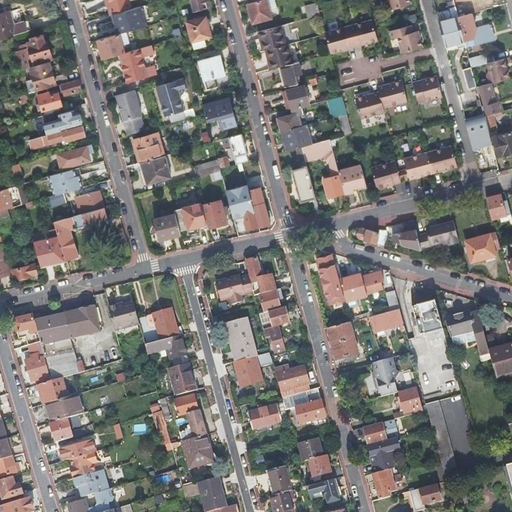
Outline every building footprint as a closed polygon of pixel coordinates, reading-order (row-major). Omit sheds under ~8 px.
[(113,15),(132,10),(130,2),(129,0),(105,0),(107,7),(110,6),(113,15)] [(190,0),(194,13),(207,9),(204,0),(190,0)] [(270,12),(266,0),(261,0),(248,4),(253,23),(272,18),(270,12)] [(266,0),(270,12),(278,10),(274,0),(266,0)] [(387,0),(390,10),(411,4),(409,0),(387,0)] [(447,0),(452,18),(439,22),(445,46),(464,41),(464,40),(458,17),(455,7),(453,0),(447,0)] [(304,6),(308,18),(321,15),(317,3),(304,6)] [(458,17),(470,14),(469,12),(475,11),(473,3),(455,7),(458,17)] [(113,15),(116,26),(119,25),(120,27),(121,26),(123,33),(126,32),(146,27),(141,7),(132,10),(113,15)] [(0,39),(16,35),(9,11),(0,13),(0,39)] [(474,30),(470,14),(458,17),(464,40),(474,37),(475,44),(487,41),(487,40),(494,38),(492,30),(493,30),(492,24),(489,25),(490,26),(474,30)] [(203,39),(211,37),(206,17),(187,22),(194,49),(205,46),(203,39)] [(325,34),(330,53),(366,44),(377,41),(372,20),(361,23),(325,33),(325,34)] [(265,51),(286,45),(281,26),(258,32),(260,39),(261,39),(264,51),(265,51)] [(402,53),(422,48),(418,31),(413,33),(410,26),(390,31),(392,39),(398,37),(402,53)] [(103,59),(119,55),(131,51),(126,32),(123,33),(118,34),(98,40),(103,59)] [(49,62),(53,61),(48,44),(45,44),(42,35),(27,40),(27,43),(23,44),(25,50),(16,52),(12,53),(17,71),(27,68),(30,67),(34,66),(49,62)] [(15,46),(16,52),(25,50),(23,44),(15,46)] [(281,67),(293,63),(288,44),(286,45),(265,51),(270,69),(281,67)] [(119,55),(127,84),(156,76),(154,66),(145,69),(140,49),(131,51),(119,55)] [(488,54),(469,59),(471,68),(487,63),(494,62),(492,54),(488,55),(488,54)] [(225,77),(226,77),(220,57),(199,63),(207,91),(218,88),(218,87),(216,87),(214,79),(224,76),(225,77)] [(494,62),(487,63),(488,66),(490,72),(493,71),(496,82),(510,78),(505,59),(494,62)] [(51,69),(49,62),(34,66),(30,67),(31,71),(33,79),(36,91),(61,84),(68,82),(66,73),(53,77),(51,69)] [(299,62),(296,63),(293,63),(281,67),(287,87),(298,84),(298,82),(296,75),(299,75),(302,74),(299,62)] [(418,103),(442,97),(436,77),(413,83),(418,103)] [(36,91),(33,79),(26,81),(29,93),(36,91)] [(80,91),(78,79),(68,82),(61,84),(64,95),(80,91)] [(171,124),(186,120),(178,93),(186,91),(184,80),(157,88),(166,118),(169,116),(171,124)] [(379,92),(383,107),(407,101),(401,81),(378,87),(379,92)] [(482,107),(484,116),(502,111),(500,101),(495,103),(490,83),(477,87),(478,93),(480,92),(484,106),(482,107)] [(310,105),(316,103),(311,85),(311,84),(309,84),(305,86),(310,105)] [(286,104),(287,111),(288,111),(291,110),(302,107),(310,105),(305,86),(304,86),(287,90),(289,99),(286,100),(286,103),(286,104)] [(121,112),(128,136),(145,131),(141,117),(142,116),(135,91),(117,96),(119,105),(121,112)] [(385,112),(383,107),(379,92),(355,98),(361,119),(385,112)] [(42,110),(61,105),(58,94),(50,95),(49,93),(38,96),(42,110)] [(27,94),(19,96),(21,104),(29,102),(27,94)] [(339,117),(347,114),(342,96),(327,100),(332,118),(339,117)] [(221,130),(236,126),(229,99),(214,103),(221,130)] [(281,132),(282,132),(302,126),(299,116),(302,115),(304,115),(302,107),(291,110),(293,115),(289,116),(278,119),(281,132)] [(59,114),(63,128),(82,123),(79,112),(74,114),(73,110),(59,114)] [(56,119),(54,112),(38,117),(40,123),(56,119)] [(344,136),(352,133),(347,114),(339,117),(344,136)] [(485,117),(466,121),(473,148),(492,143),(490,138),(485,117)] [(85,136),(83,125),(29,141),(31,149),(62,141),(63,145),(70,143),(69,141),(85,136)] [(282,132),(287,151),(288,151),(296,149),(301,147),(312,144),(306,125),(305,126),(302,126),(282,132)] [(200,132),(203,142),(210,140),(208,131),(200,132)] [(511,132),(490,138),(492,143),(495,157),(511,152),(511,132)] [(138,148),(141,163),(164,157),(158,133),(133,140),(135,149),(138,148)] [(241,135),(229,138),(237,165),(242,163),(248,161),(246,154),(246,153),(241,135)] [(340,175),(338,171),(334,154),(330,139),(312,144),(301,147),(305,161),(305,162),(323,157),(330,163),(332,173),(331,177),(323,179),(328,198),(342,194),(338,176),(340,175)] [(90,154),(88,147),(87,146),(68,151),(72,166),(91,161),(90,154)] [(301,147),(296,149),(300,163),(305,161),(301,147)] [(407,169),(409,177),(409,179),(457,167),(452,147),(404,159),(407,169)] [(141,163),(147,185),(170,179),(165,156),(164,157),(141,163)] [(219,159),(222,169),(229,167),(226,157),(219,159)] [(0,170),(4,186),(12,183),(5,158),(0,159),(0,170)] [(220,169),(218,161),(194,168),(197,178),(221,172),(220,169)] [(400,180),(398,172),(395,161),(371,168),(377,188),(401,182),(400,180)] [(19,163),(11,165),(13,175),(21,173),(19,163)] [(340,175),(344,194),(354,191),(353,188),(366,184),(361,165),(338,171),(340,175)] [(307,167),(301,168),(292,171),(295,184),(296,188),(300,202),(315,198),(307,167)] [(398,172),(400,180),(402,179),(409,177),(407,169),(400,171),(398,172)] [(258,227),(259,228),(270,224),(260,188),(249,191),(253,206),(258,227)] [(0,190),(0,201),(2,209),(10,206),(5,189),(0,190)] [(77,205),(80,215),(104,208),(99,191),(83,195),(84,203),(77,205)] [(231,208),(238,206),(234,192),(228,194),(231,208)] [(47,198),(50,207),(67,202),(64,193),(47,198)] [(75,197),(77,205),(84,203),(83,195),(75,197)] [(487,199),(488,203),(492,220),(511,215),(508,203),(503,204),(501,195),(487,199)] [(221,201),(201,206),(207,229),(227,224),(221,201)] [(201,206),(201,204),(174,211),(175,214),(180,232),(196,228),(197,232),(207,229),(201,206)] [(258,227),(253,206),(241,209),(239,212),(240,217),(244,218),(247,230),(258,227)] [(80,215),(54,222),(57,234),(86,226),(86,225),(107,219),(104,208),(80,215)] [(180,232),(175,214),(154,220),(159,239),(181,234),(180,232)] [(418,235),(422,250),(431,247),(431,245),(442,242),(448,241),(448,243),(449,246),(459,243),(457,234),(454,222),(426,228),(427,233),(418,235)] [(360,239),(384,246),(387,233),(386,230),(379,231),(379,233),(372,231),(362,228),(360,229),(358,236),(360,239)] [(416,230),(394,235),(393,240),(420,248),(416,230)] [(499,244),(496,233),(465,241),(471,262),(495,256),(494,251),(500,249),(499,244)] [(0,283),(2,283),(0,278),(12,274),(1,237),(0,237),(0,283)] [(66,262),(59,238),(34,243),(41,267),(66,262)] [(330,303),(345,299),(341,286),(340,286),(332,256),(318,260),(330,303)] [(260,295),(275,291),(272,279),(263,281),(257,259),(247,261),(252,284),(251,285),(253,292),(255,297),(260,295)] [(31,275),(37,274),(35,265),(13,270),(15,280),(30,277),(32,277),(31,275)] [(381,272),(362,276),(365,286),(383,281),(381,272)] [(360,274),(340,280),(341,286),(345,299),(345,301),(356,298),(365,295),(360,274)] [(251,285),(249,276),(240,278),(240,276),(231,278),(231,280),(228,281),(225,280),(218,282),(216,285),(221,301),(230,299),(232,305),(243,302),(241,296),(253,292),(251,285)] [(281,309),(276,291),(275,291),(260,295),(265,313),(269,312),(281,309)] [(400,309),(395,291),(386,293),(391,312),(400,309)] [(345,301),(348,310),(359,307),(356,298),(345,301)] [(425,336),(443,331),(436,302),(435,302),(412,308),(420,337),(425,335),(425,336)] [(115,331),(139,324),(138,318),(134,305),(123,308),(122,305),(109,308),(115,331)] [(94,307),(64,314),(71,339),(100,332),(94,307)] [(285,308),(281,309),(269,312),(274,328),(278,327),(289,323),(285,308)] [(144,343),(182,332),(181,327),(177,328),(171,309),(138,318),(139,324),(144,343)] [(400,330),(405,329),(400,309),(391,312),(373,317),(370,317),(374,332),(399,325),(400,330)] [(491,360),(489,352),(478,312),(471,314),(471,311),(447,318),(452,337),(473,331),(476,341),(482,362),(491,360)] [(71,339),(64,314),(44,318),(43,313),(33,315),(40,342),(45,359),(50,377),(51,381),(62,378),(80,373),(76,360),(71,339)] [(40,342),(33,315),(16,319),(15,320),(15,322),(14,323),(21,348),(40,342)] [(256,357),(257,357),(247,319),(225,324),(235,362),(256,357)] [(359,359),(350,323),(328,329),(336,361),(346,358),(347,362),(359,359)] [(278,327),(274,328),(264,331),(266,338),(271,336),(275,353),(284,351),(278,327)] [(454,347),(476,341),(473,331),(452,337),(454,347)] [(183,335),(182,332),(144,343),(145,346),(181,335),(183,335)] [(186,355),(181,335),(145,346),(147,354),(148,355),(168,350),(170,359),(186,355)] [(511,373),(511,345),(489,352),(491,360),(496,378),(509,375),(511,373)] [(271,357),(270,353),(257,357),(256,357),(235,362),(235,363),(241,387),(262,381),(259,368),(273,364),(271,357)] [(31,382),(50,377),(45,359),(40,360),(39,354),(30,356),(31,359),(25,361),(28,372),(27,372),(28,377),(30,377),(31,382)] [(381,397),(398,393),(394,381),(397,377),(392,358),(367,365),(370,375),(375,373),(376,378),(374,379),(377,390),(380,392),(381,397)] [(197,390),(190,363),(167,369),(175,396),(197,390)] [(304,367),(276,375),(281,393),(309,385),(304,367)] [(67,397),(62,378),(51,381),(41,384),(43,391),(40,392),(44,404),(67,397)] [(326,418),(318,389),(305,392),(307,399),(308,399),(309,404),(296,408),(300,425),(301,425),(305,424),(326,418)] [(405,417),(423,412),(416,389),(399,393),(401,401),(398,402),(400,407),(403,406),(405,417)] [(79,394),(67,397),(44,404),(50,424),(67,419),(78,416),(85,414),(79,394)] [(155,395),(148,397),(150,405),(157,403),(155,395)] [(194,438),(207,434),(201,410),(200,410),(199,410),(194,396),(175,401),(179,415),(187,413),(194,438)] [(441,463),(445,478),(458,475),(438,401),(425,405),(427,411),(428,414),(432,428),(441,463)] [(288,421),(286,411),(283,403),(247,412),(252,431),(288,421)] [(428,429),(432,428),(428,414),(423,415),(428,429)] [(78,416),(67,419),(70,429),(81,426),(78,416)] [(67,419),(50,424),(56,443),(81,435),(86,434),(85,429),(71,434),(70,429),(67,419)] [(398,437),(393,420),(382,423),(364,428),(352,431),(355,440),(366,436),(368,445),(386,441),(398,437)] [(194,438),(182,441),(190,469),(214,462),(207,434),(194,438)] [(81,435),(56,443),(50,445),(55,462),(72,456),(69,444),(83,440),(81,435)] [(398,441),(398,437),(386,441),(387,442),(367,447),(371,459),(374,473),(374,474),(391,469),(395,468),(393,459),(395,459),(393,451),(401,448),(399,444),(401,444),(400,440),(398,441)] [(7,440),(0,441),(0,461),(12,458),(10,450),(7,440)] [(309,460),(323,456),(319,440),(299,445),(303,462),(309,460)] [(97,463),(94,452),(70,459),(72,467),(73,470),(71,470),(73,479),(74,479),(76,478),(95,473),(92,464),(97,463)] [(331,472),(327,455),(323,456),(309,460),(314,477),(331,472)] [(0,477),(12,475),(17,473),(16,472),(14,465),(12,458),(0,461),(0,477)] [(292,491),(285,467),(268,471),(275,495),(292,491)] [(109,490),(103,471),(95,473),(76,478),(79,487),(82,498),(92,495),(105,491),(109,490)] [(10,499),(23,495),(20,485),(18,485),(17,482),(20,482),(18,476),(12,477),(0,480),(0,490),(3,500),(10,499)] [(395,481),(393,476),(374,481),(379,500),(391,497),(390,493),(395,491),(393,482),(395,481)] [(210,511),(227,507),(219,477),(198,483),(183,487),(183,489),(186,498),(201,494),(205,493),(210,511)] [(339,496),(334,479),(307,487),(309,496),(322,493),(323,497),(325,497),(327,504),(340,501),(339,496)] [(414,511),(417,511),(425,509),(424,505),(440,500),(438,489),(447,486),(446,482),(436,485),(436,486),(420,490),(420,489),(406,493),(411,511),(414,511)] [(107,497),(105,491),(92,495),(94,501),(107,497)] [(292,491),(275,495),(270,497),(274,511),(293,511),(290,501),(295,499),(292,491)] [(210,511),(205,493),(201,494),(205,511),(210,511)] [(322,493),(309,496),(310,501),(323,497),(322,493)] [(0,501),(0,506),(11,503),(25,499),(23,495),(10,499),(3,500),(0,501)] [(0,511),(33,511),(30,498),(25,499),(11,503),(0,506),(0,511)] [(88,511),(85,500),(69,505),(70,511),(88,511)]
